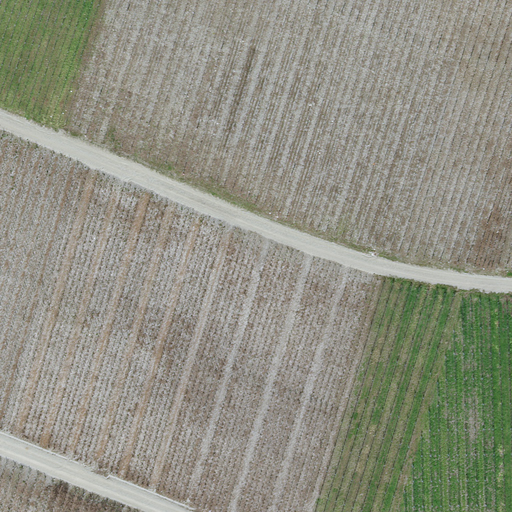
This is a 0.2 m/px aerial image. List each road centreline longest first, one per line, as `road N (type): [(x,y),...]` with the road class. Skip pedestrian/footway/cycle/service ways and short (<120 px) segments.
road 1 (track): [(0,123),(360,265),(511,288)]
road 2 (track): [(0,449),(158,511)]
